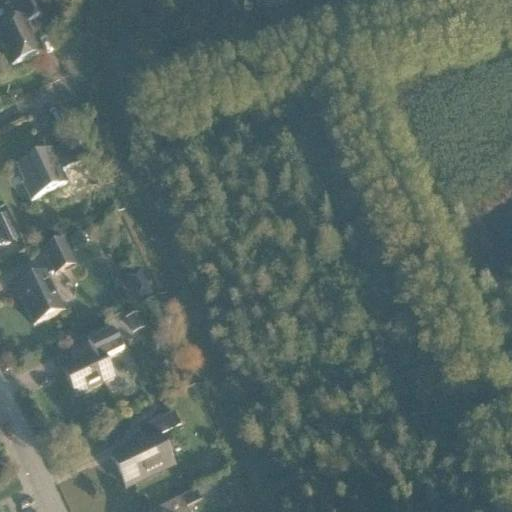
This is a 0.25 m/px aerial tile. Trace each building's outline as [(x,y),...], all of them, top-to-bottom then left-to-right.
[(15,0),(26,24),(41,18),(33,0),(15,0)] [(37,54),(20,19),(0,28),(0,44),(11,67),(37,54)] [(71,168),(55,136),(39,143),(45,154),(15,169),(23,185),(20,186),(28,204),(64,186),(58,174),(71,168)] [(84,157),(75,161),(77,166),(86,162),(84,157)] [(40,253),(53,280),(75,269),(63,242),(40,253)] [(151,297),(139,272),(124,279),(136,304),(151,297)] [(60,314),(42,275),(12,290),(31,328),(60,314)] [(124,322),(131,337),(143,332),(136,316),(124,322)] [(120,355),(109,331),(84,342),(91,358),(60,372),(73,400),(111,381),(103,363),(120,355)] [(176,428),(170,415),(135,432),(141,445),(109,460),(123,491),(170,469),(155,438),(176,428)]
